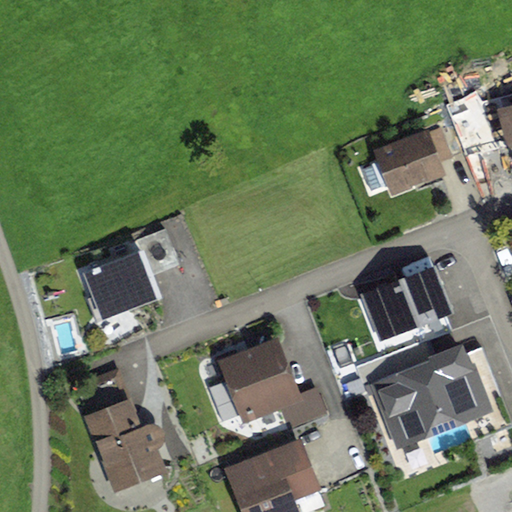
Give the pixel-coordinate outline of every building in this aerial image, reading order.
[(511,112),(503,114),(511,152),(511,112)] [(433,131),(374,152),(390,199),(450,179),(433,131)] [(135,265),(84,278),(96,323),(165,305),(158,278),(180,272),(171,236),(131,247),(135,265)] [(448,321),(432,277),(364,303),(381,347),(448,321)] [(281,345),(218,366),(239,427),(302,405),(281,345)] [(483,415),(458,358),(373,395),(397,452),(483,415)] [(126,378),(81,391),(110,495),(177,477),(164,433),(138,424),(126,378)] [(256,485),(239,490),(244,511),(299,511),(291,479),(312,473),(304,442),(249,457),(256,485)]
